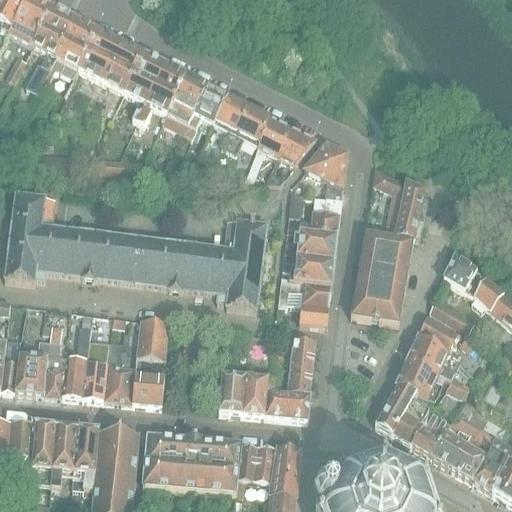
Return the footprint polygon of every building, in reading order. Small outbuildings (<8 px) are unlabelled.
[(0,55),(8,41),(7,40),(28,1),(27,0),(1,0),(0,3),(0,55)] [(7,40),(8,41),(32,52),(51,12),(28,1),(7,40)] [(51,12),(32,52),(46,60),(40,71),(41,71),(35,84),(43,87),(43,88),(46,89),(52,77),(49,75),(55,64),(75,24),(51,12)] [(75,24),(55,64),(78,76),(98,36),(75,24)] [(98,36),(78,76),(100,87),(121,47),(98,36)] [(121,47),(100,87),(88,113),(96,117),(106,96),(105,96),(108,91),(124,99),(144,59),(121,47)] [(144,59),(124,99),(138,106),(134,115),(136,116),(141,119),(165,69),(144,59)] [(17,62),(5,84),(14,88),(26,67),(17,62)] [(141,119),(136,116),(131,126),(144,131),(151,118),(148,116),(150,112),(166,121),(186,80),(165,69),(141,119)] [(186,80),(166,121),(162,130),(178,137),(191,144),(192,140),(197,132),(189,127),(207,91),(186,80)] [(209,138),(213,130),(227,101),(207,91),(189,127),(197,132),(192,140),(197,143),(201,134),(209,138)] [(250,112),(247,111),(227,101),(213,130),(228,137),(220,153),(228,156),(250,112)] [(250,112),(228,156),(235,160),(243,145),(257,152),(256,153),(268,122),(250,112)] [(257,153),(250,170),(244,187),(252,187),(264,157),(278,164),(289,132),(268,122),(256,153),(257,153)] [(289,132),(278,164),(293,172),(315,145),(289,132)] [(325,192),(323,203),(341,205),(347,160),(326,151),(304,177),(330,189),(328,193),(325,192)] [(88,180),(115,181),(116,165),(95,164),(88,180)] [(141,166),(116,165),(115,181),(141,182),(141,166)] [(374,175),(372,191),(391,200),(389,213),(386,212),(385,213),(386,213),(399,215),(399,219),(417,223),(422,197),(421,196),(420,197),(404,189),(404,188),(374,175)] [(279,189),(284,183),(270,176),(264,188),(279,189)] [(26,195),(25,202),(14,200),(11,228),(10,228),(7,258),(4,286),(34,290),(35,286),(45,287),(46,279),(57,280),(58,280),(73,282),(73,283),(82,284),(81,285),(95,286),(95,285),(104,286),(119,288),(144,291),(160,293),(168,295),(168,296),(170,278),(181,280),(185,250),(165,247),(165,248),(108,240),(94,238),(79,236),(79,237),(51,233),(55,205),(44,204),(45,197),(26,195)] [(298,223),(301,202),(290,200),(288,222),(298,223)] [(314,202),(309,239),(336,242),(341,205),(323,203),(314,202)] [(383,243),(412,248),(417,223),(399,219),(399,215),(386,213),(385,213),(385,216),(388,217),(383,243)] [(170,278),(168,296),(181,298),(181,296),(190,297),(205,299),(217,301),(216,308),(226,310),(225,313),(255,317),(258,289),(259,289),(263,260),(262,260),(266,231),(255,230),(256,224),(237,222),(236,228),(226,226),(222,255),(195,252),(195,251),(185,250),(181,280),(170,278)] [(285,247),(283,262),(333,267),(336,242),(309,239),(299,238),(296,257),(292,257),(293,248),(285,247)] [(383,243),(364,239),(350,323),(398,332),(412,248),(383,243)] [(511,273),(511,255),(510,255),(502,267),(508,271),(511,273)] [(333,267),(283,262),(281,275),(290,276),(291,267),(295,267),(292,284),(292,288),(330,293),(333,267)] [(442,286),(458,294),(470,272),(453,262),(442,286)] [(470,272),(458,294),(473,302),(484,282),(470,272)] [(511,306),(484,282),(473,302),(474,303),(470,308),(480,316),(484,312),(511,334),(511,306)] [(286,313),(286,310),(300,311),(300,312),(327,315),(330,293),(292,288),(292,284),(281,283),(277,312),(286,313)] [(435,305),(429,318),(465,340),(472,329),(435,305)] [(0,308),(0,322),(8,323),(9,309),(0,308)] [(327,315),(300,312),(298,330),(325,333),(327,315)] [(426,322),(416,344),(447,360),(458,340),(426,322)] [(124,334),(125,324),(113,323),(112,332),(124,334)] [(135,375),(132,411),(161,414),(168,329),(140,326),(135,364),(136,364),(135,375)] [(90,334),(82,406),(103,408),(107,372),(96,371),(99,331),(91,330),(90,333),(90,334)] [(82,406),(90,334),(81,333),(77,365),(65,364),(61,404),(82,406)] [(282,351),(281,355),(290,356),(286,400),(309,401),(315,347),(282,343),(282,351)] [(416,344),(406,368),(442,384),(442,385),(443,385),(450,388),(459,370),(447,360),(416,344)] [(459,350),(468,358),(473,351),(464,344),(459,350)] [(4,358),(0,395),(0,397),(14,399),(18,362),(20,347),(5,345),(4,358)] [(18,362),(14,399),(43,402),(46,374),(49,349),(49,347),(39,346),(37,359),(43,360),(42,365),(18,362)] [(107,372),(103,408),(117,409),(122,349),(110,348),(107,372)] [(46,374),(43,402),(61,404),(65,364),(58,363),(60,350),(49,349),(46,374)] [(122,349),(117,409),(132,411),(135,375),(128,374),(130,350),(122,349)] [(245,381),(242,421),(264,423),(266,403),(270,403),(270,398),(279,399),(281,355),(282,351),(274,350),(271,378),(275,379),(275,384),(245,381)] [(397,392),(392,402),(410,410),(411,409),(415,400),(416,401),(417,399),(432,408),(442,385),(442,384),(406,368),(395,391),(397,392)] [(218,419),(242,421),(245,381),(221,379),(218,419)] [(266,403),(264,423),(264,424),(307,427),(309,401),(286,400),(279,399),(270,398),(270,403),(266,403)] [(375,433),(391,442),(399,429),(410,410),(392,402),(388,411),(375,433)] [(411,409),(410,410),(399,429),(391,442),(411,453),(428,419),(411,409)] [(428,419),(411,453),(430,465),(447,436),(449,433),(456,420),(449,432),(428,419)] [(511,454),(456,420),(449,433),(459,439),(468,444),(483,452),(508,467),(491,500),(511,511),(511,454)] [(0,429),(0,463),(7,463),(7,466),(10,430),(0,429)] [(10,430),(7,466),(7,470),(17,470),(17,464),(32,465),(34,432),(10,430)] [(34,432),(32,465),(30,491),(50,493),(56,435),(34,432)] [(56,435),(50,493),(60,494),(62,477),(72,478),(72,483),(73,483),(78,437),(56,435)] [(447,436),(430,465),(450,476),(468,444),(459,439),(455,446),(448,442),(450,438),(447,436)] [(78,437),(73,483),(72,494),(83,496),(82,500),(92,501),(98,439),(78,437)] [(98,439),(92,501),(91,511),(131,511),(139,443),(98,439)] [(235,500),(240,451),(146,443),(142,493),(235,500)] [(468,444),(450,476),(471,488),(485,464),(479,460),(481,456),(483,452),(468,444)] [(240,451),(235,500),(242,501),(244,486),(255,487),(258,453),(240,451)] [(485,464),(471,488),(491,500),(508,467),(483,452),(481,456),(479,460),(485,464)] [(258,453),(255,487),(270,489),(277,455),(258,453)] [(270,489),(268,502),(295,505),(299,458),(277,455),(270,489)] [(428,511),(426,505),(428,504),(426,498),(427,498),(426,496),(428,495),(423,489),(421,491),(420,491),(414,489),(413,490),(392,480),(393,478),(387,476),(388,474),(387,474),(386,471),(379,471),(379,473),(378,474),(378,475),(373,477),(373,479),(351,487),(350,485),(344,486),(342,486),(341,484),(335,489),(337,491),(336,492),(337,493),(336,495),(331,492),(319,496),(314,508),(314,511),(428,511)] [(268,502),(267,511),(293,511),(295,505),(268,502)]
